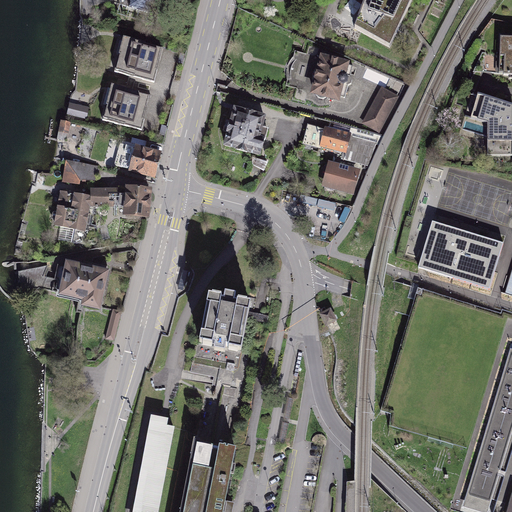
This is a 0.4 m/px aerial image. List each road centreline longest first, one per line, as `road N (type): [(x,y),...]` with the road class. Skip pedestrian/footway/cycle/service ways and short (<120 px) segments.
road 1 (residential): [(425,511),(331,417),(318,386),(302,268),(279,226),(243,205),(175,188)]
road 2 (primary): [(94,511),(175,188)]
road 3 (primary): [(175,188),(220,0)]
